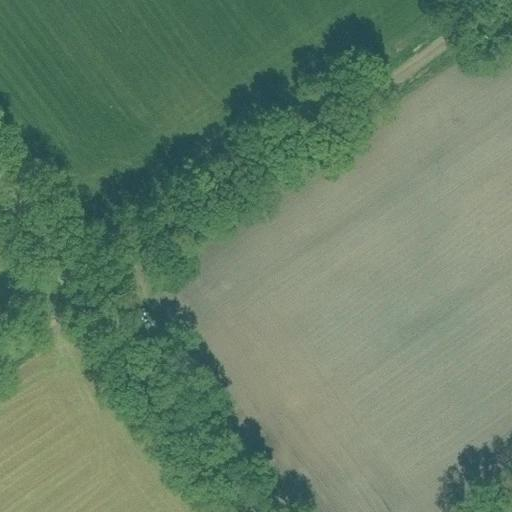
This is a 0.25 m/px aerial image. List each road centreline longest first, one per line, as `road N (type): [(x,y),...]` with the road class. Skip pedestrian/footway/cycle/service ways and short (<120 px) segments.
road 1 (track): [(0,358),(511,0)]
road 2 (unclassified): [(242,511),(0,193)]
